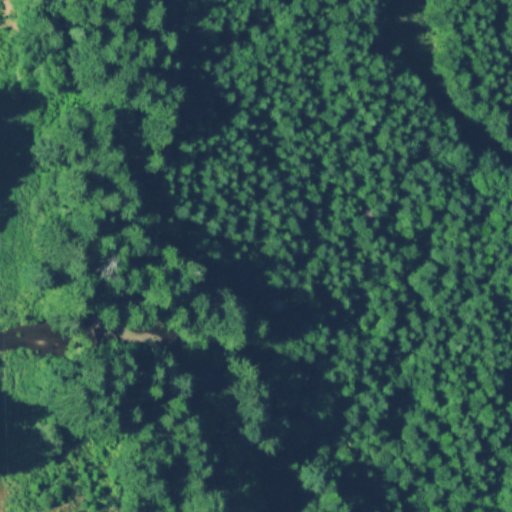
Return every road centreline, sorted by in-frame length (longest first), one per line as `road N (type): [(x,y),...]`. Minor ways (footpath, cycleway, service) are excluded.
road 1 (track): [(421,0),(428,81),(511,161)]
road 2 (track): [(5,511),(8,402)]
